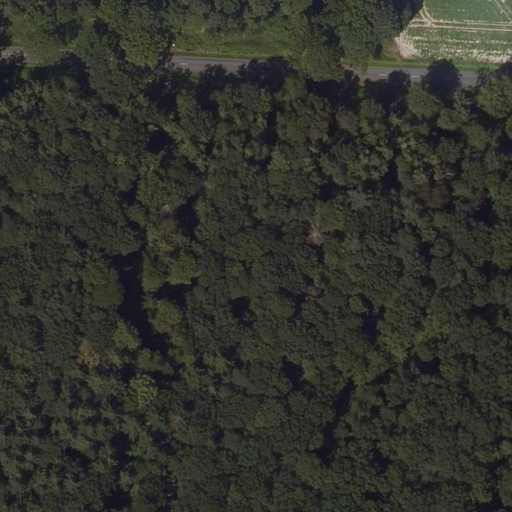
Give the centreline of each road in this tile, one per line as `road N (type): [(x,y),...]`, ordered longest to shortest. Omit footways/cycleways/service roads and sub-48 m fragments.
road 1 (track): [(114,511),(165,0)]
road 2 (tertiary): [(511,80),(0,56)]
